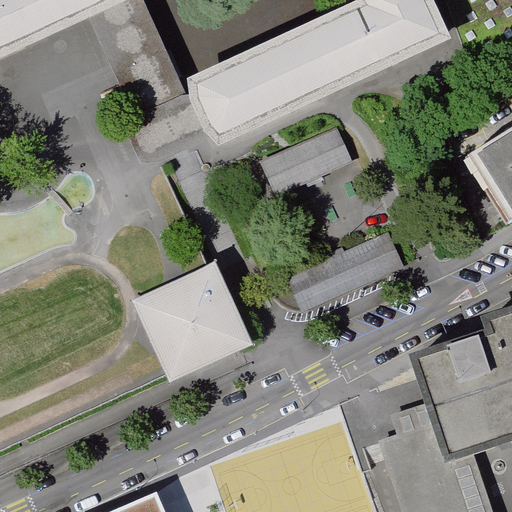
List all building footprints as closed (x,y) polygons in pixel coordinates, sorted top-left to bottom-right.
[(0,0),(0,70),(90,30),(143,6),(155,0),(0,0)] [(354,0),(360,11),(188,91),(189,103),(190,112),(204,144),(207,146),(220,160),(455,50),(431,0),(354,0)] [(511,0),(446,0),(487,111),(511,96),(511,0)] [(136,126),(189,103),(143,6),(90,30),(136,126)] [(190,112),(189,103),(136,126),(126,137),(134,155),(140,172),(160,170),(161,170),(184,159),(197,154),(204,150),(207,146),(204,144),(190,112)] [(511,127),(466,156),(508,224),(511,221),(511,127)] [(341,132),(263,166),(279,202),(357,168),(341,132)] [(403,265),(387,230),(344,249),(343,245),(327,252),(329,256),(285,277),(300,311),(403,265)] [(206,272),(0,366),(0,453),(239,344),(206,272)] [(511,309),(481,319),(486,332),(410,358),(425,404),(444,463),(474,453),(511,441),(511,309)] [(380,440),(402,511),(492,511),(474,453),(444,463),(425,404),(390,415),(397,435),(380,440)] [(164,511),(158,497),(122,511),(164,511)]
